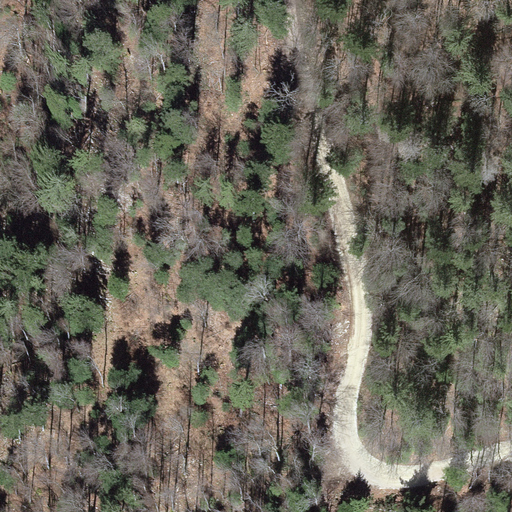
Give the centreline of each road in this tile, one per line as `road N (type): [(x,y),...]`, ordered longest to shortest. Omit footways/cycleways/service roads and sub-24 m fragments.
road 1 (track): [(343,441),(345,323),(320,141),(279,0)]
road 2 (track): [(343,441),(364,471),(511,440)]
